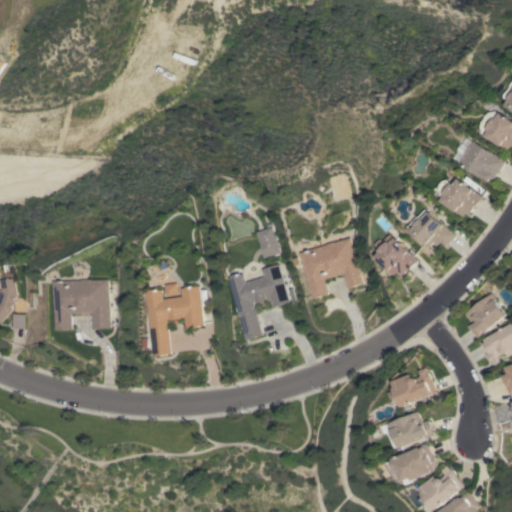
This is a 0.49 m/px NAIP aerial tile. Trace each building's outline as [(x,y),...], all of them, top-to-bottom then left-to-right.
[(507,99),(502,96),(502,94),(503,91),(506,89),(509,81),(511,80),(511,79),(511,109),(504,105),(507,99)] [(511,120),(511,145),(508,149),(484,135),(485,134),(480,132),(481,129),(479,125),(479,122),(481,119),(483,115),(485,112),(493,109),(498,112),(511,120)] [(506,160),(498,173),(497,173),(494,178),(490,176),(488,181),(473,172),(472,173),(465,169),(466,168),(458,163),(458,162),(452,158),(457,150),(456,149),(460,143),(465,136),(506,160)] [(483,197),(474,209),(473,208),(470,214),(467,211),(464,216),(441,200),(444,195),(442,193),(441,195),(439,194),(438,189),(437,186),(438,184),(441,179),(445,178),(448,176),(451,175),(456,178),(483,197)] [(446,245),(441,241),(438,244),(435,241),(431,246),(412,230),(413,229),(409,227),(425,208),(456,234),(446,245)] [(256,232),(272,227),(280,253),(264,258),(256,232)] [(376,257),(381,252),(379,250),(380,249),(374,243),(380,238),(383,241),(390,234),(394,238),(395,237),(410,251),(409,252),(418,261),(408,271),(407,271),(403,275),(400,272),(396,276),(376,257)] [(301,252),(327,244),(334,241),(334,242),(350,237),(364,283),(348,288),(344,273),(326,279),(330,293),(315,298),(301,252)] [(231,278),(234,277),(233,275),(242,273),(242,274),(245,273),(248,282),(264,276),(262,269),(279,264),(291,302),(274,307),(271,297),(269,297),(269,298),(258,302),(258,301),(256,302),(266,334),(251,339),(231,278)] [(9,273),(17,272),(17,278),(19,278),(21,295),(15,310),(4,323),(0,319),(0,291),(1,289),(5,290),(4,280),(10,279),(9,273)] [(61,281),(87,280),(87,279),(97,279),(112,279),(113,327),(97,328),(97,312),(78,313),(78,329),(62,329),(61,281)] [(166,284),(177,282),(179,294),(167,296),(166,284)] [(204,325),(187,327),(185,317),(183,317),(183,318),(180,318),(180,319),(179,320),(178,321),(177,321),(176,320),(175,320),(175,319),(172,319),(169,319),(174,353),(158,356),(149,292),(152,292),(151,290),(160,288),(160,290),(163,290),(164,299),(182,296),(181,288),(187,287),(186,286),(192,285),(193,286),(198,285),(204,325)] [(492,293),(496,299),(495,299),(507,314),(478,338),(469,326),(472,323),(465,314),(492,293)] [(14,328),(26,328),(26,314),(15,314),(14,328)] [(511,322),(511,354),(508,357),(506,353),(504,354),(502,353),(499,355),(498,357),(501,361),(494,365),(492,362),(491,362),(486,354),(487,353),(480,342),(511,322)] [(511,364),(511,393),(509,395),(505,383),(503,384),(500,374),(507,371),(506,367),(511,364)] [(403,407),(398,397),(394,399),(391,392),(396,390),(395,388),(396,387),(394,381),(412,373),(414,378),(414,377),(417,378),(422,376),(420,370),(427,367),(429,371),(430,371),(434,380),(432,380),(438,392),(432,395),(403,407)] [(419,411),(423,422),(429,420),(434,434),(424,438),(400,448),(399,445),(395,446),(390,432),(386,433),(384,425),(419,411)] [(427,443),(432,455),(433,454),(437,463),(431,466),(434,470),(413,480),(413,481),(405,485),(401,475),(399,475),(397,470),(392,472),(390,471),(388,469),(388,467),(388,465),(388,462),(394,460),(394,458),(427,443)] [(429,511),(425,511),(423,509),(423,506),(423,504),(418,499),(423,496),(418,490),(419,490),(417,488),(432,475),(435,479),(436,478),(438,478),(439,478),(443,474),(440,470),(446,465),(450,470),(450,469),(455,475),(454,476),(463,486),(429,511)] [(436,511),(466,491),(475,503),(470,507),(473,511),(436,511)]
